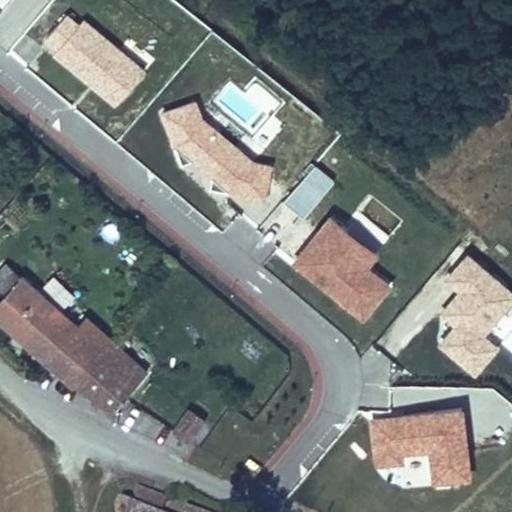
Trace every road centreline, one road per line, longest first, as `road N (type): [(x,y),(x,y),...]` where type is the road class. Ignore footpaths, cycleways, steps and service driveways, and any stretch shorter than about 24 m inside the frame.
road 1 (unknown): [(0,60),(328,343),(340,381),(270,511)]
road 2 (unclassified): [(0,375),(90,440),(262,511)]
